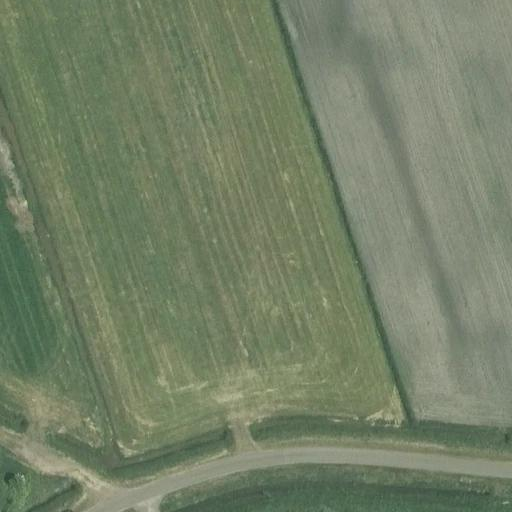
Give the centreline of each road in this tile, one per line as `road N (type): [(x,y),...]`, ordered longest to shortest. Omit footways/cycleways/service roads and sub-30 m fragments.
road 1 (unclassified): [(511,471),(337,455),(265,459),(102,511)]
road 2 (track): [(113,506),(89,477),(0,436)]
